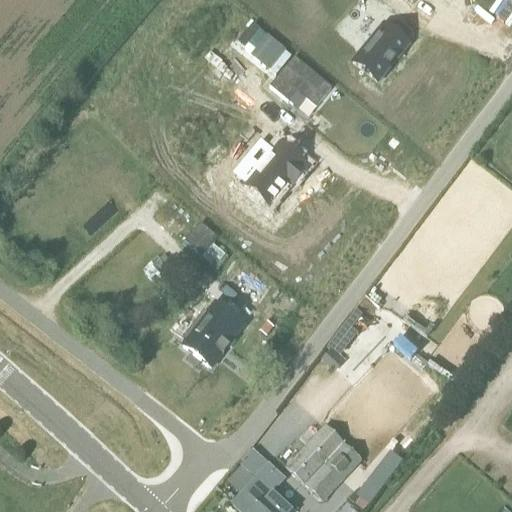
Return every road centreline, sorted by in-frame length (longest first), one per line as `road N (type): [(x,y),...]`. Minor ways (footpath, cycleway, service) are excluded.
road 1 (unclassified): [(214,465),(511,86)]
road 2 (unclassified): [(214,465),(0,292)]
